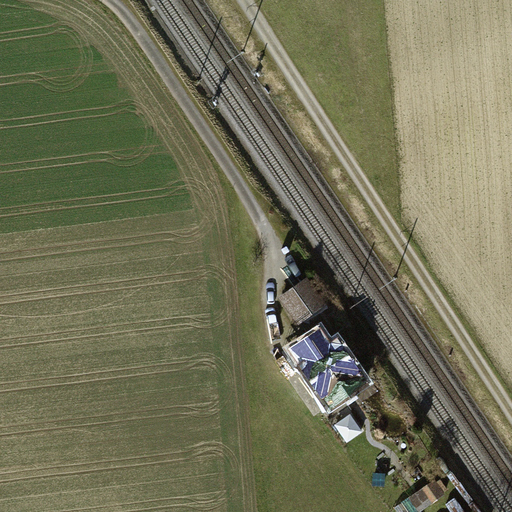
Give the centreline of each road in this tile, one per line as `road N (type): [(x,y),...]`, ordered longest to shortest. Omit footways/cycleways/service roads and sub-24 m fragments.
road 1 (track): [(245,0),(511,405)]
road 2 (residential): [(109,0),(279,243)]
